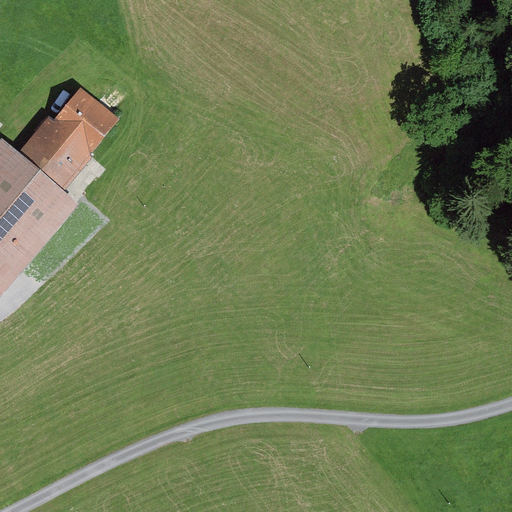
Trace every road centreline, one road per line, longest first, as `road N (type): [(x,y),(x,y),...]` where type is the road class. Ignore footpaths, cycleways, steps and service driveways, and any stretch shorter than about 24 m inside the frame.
road 1 (track): [(511,405),(442,425),(222,421),(11,511)]
road 2 (track): [(0,321),(85,232)]
